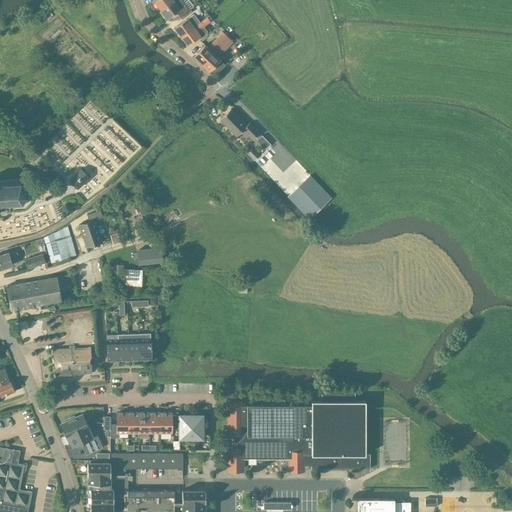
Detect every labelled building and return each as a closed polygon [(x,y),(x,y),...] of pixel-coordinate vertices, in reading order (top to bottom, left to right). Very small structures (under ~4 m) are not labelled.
[(173,0),(155,0),(154,1),(160,10),(173,0)] [(173,0),(160,10),(167,19),(173,14),(176,19),(188,10),(180,0),(173,0)] [(193,13),(174,28),(180,37),(193,27),(198,23),(200,22),(193,13)] [(193,27),(180,37),(187,45),(200,36),(201,37),(207,33),(207,31),(204,26),(210,21),(207,17),(203,19),(200,22),(198,23),(198,24),(194,27),(193,27)] [(193,56),(200,63),(227,37),(222,32),(207,47),(204,44),(193,56)] [(227,37),(200,63),(209,71),(223,57),(224,56),(224,54),(223,53),(222,50),(231,41),(227,37)] [(219,120),(236,136),(242,130),(252,140),(259,133),(249,123),(246,125),(230,109),(219,120)] [(115,171),(140,145),(112,119),(88,145),(102,158),(115,171)] [(271,143),(262,134),(256,139),(265,148),(271,143)] [(252,148),(247,153),(251,157),(254,160),(259,155),(252,148)] [(78,188),(88,178),(81,170),(70,180),(78,188)] [(288,196),(288,197),(309,219),(331,197),(310,175),(287,196),(288,196)] [(0,204),(21,204),(26,198),(25,189),(19,184),(0,185),(0,204)] [(101,210),(89,214),(87,214),(89,221),(79,224),(87,247),(102,242),(95,220),(103,217),(101,210)] [(117,233),(110,235),(113,244),(120,242),(117,233)] [(51,262),(76,256),(70,236),(45,243),(51,262)] [(133,263),(157,262),(156,247),(133,248),(133,263)] [(17,256),(15,249),(6,251),(7,253),(0,254),(0,268),(12,265),(9,258),(17,256)] [(42,254),(25,260),(28,268),(45,262),(42,254)] [(112,264),(112,285),(122,286),(123,265),(112,264)] [(60,301),(59,291),(73,289),(70,275),(56,277),(56,276),(20,283),(24,307),(60,301)] [(239,280),(238,292),(247,293),(247,281),(239,280)] [(24,307),(20,283),(6,285),(11,310),(24,307)] [(81,335),(82,342),(87,341),(86,335),(89,335),(88,324),(62,326),(62,336),(81,335)] [(129,360),(140,360),(139,333),(128,334),(129,360)] [(140,360),(151,359),(150,333),(139,333),(140,360)] [(117,334),(117,339),(118,360),(129,360),(128,334),(117,334)] [(118,360),(117,339),(106,340),(107,361),(118,360)] [(91,373),(90,347),(53,349),(55,375),(91,373)] [(0,395),(0,396),(14,391),(14,390),(16,390),(13,382),(11,383),(10,379),(5,367),(0,368),(0,395)] [(321,400),(311,400),(311,404),(246,404),(246,406),(243,406),(243,402),(227,402),(227,436),(232,436),(232,447),(227,447),(227,468),(243,468),(243,457),(254,457),(288,457),(288,466),(289,466),(289,468),(303,468),(303,466),(307,466),(311,466),(311,468),(370,468),(370,454),(365,454),(365,400),(354,400),(354,392),(321,392),(321,400)] [(128,433),(127,412),(116,412),(116,425),(110,425),(110,429),(110,438),(116,438),(116,433),(125,433),(128,433)] [(138,433),(138,412),(127,412),(128,433),(137,433),(138,433)] [(149,433),(149,412),(138,412),(138,433),(148,433),(149,433)] [(160,433),(160,412),(149,412),(149,433),(160,433)] [(177,429),(177,416),(171,416),(171,412),(160,412),(160,433),(171,433),(171,429),(177,429)] [(61,424),(66,435),(91,424),(89,420),(85,421),(82,414),(75,418),(74,415),(67,419),(68,421),(61,424)] [(180,415),(180,438),(202,438),(202,415),(180,415)] [(91,424),(66,435),(68,441),(70,441),(73,446),(85,440),(90,452),(102,447),(91,424)] [(9,449),(0,446),(0,511),(27,511),(31,492),(19,489),(23,469),(24,464),(17,463),(19,451),(9,449)] [(204,511),(205,490),(182,490),(181,511),(173,511),(174,490),(124,490),(123,511),(112,511),(113,489),(110,489),(110,469),(177,469),(177,477),(182,477),(182,469),(182,453),(110,453),(110,462),(87,462),(87,484),(90,484),(90,511),(204,511)] [(398,501),(393,501),(393,498),(364,498),(362,498),(357,498),(356,511),(409,511),(410,501),(403,501),(403,500),(398,500),(398,501)] [(425,498),(425,506),(437,506),(437,498),(425,498)]
